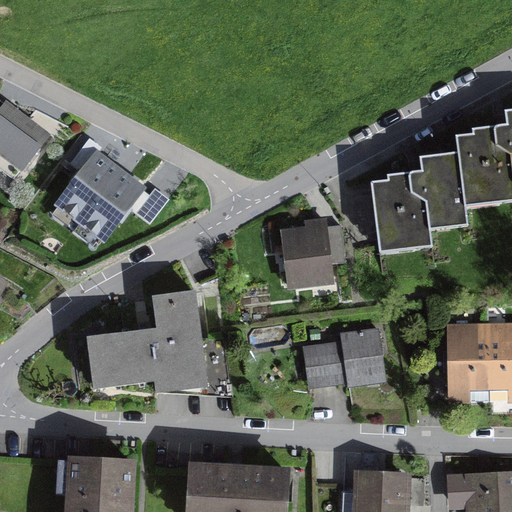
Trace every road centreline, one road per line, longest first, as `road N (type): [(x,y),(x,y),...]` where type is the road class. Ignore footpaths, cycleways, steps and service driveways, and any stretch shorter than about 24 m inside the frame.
road 1 (residential): [(432,446),(17,419),(0,409)]
road 2 (residential): [(242,208),(511,67)]
road 3 (residential): [(0,368),(87,293),(242,208)]
road 4 (residential): [(242,208),(226,179),(0,64)]
